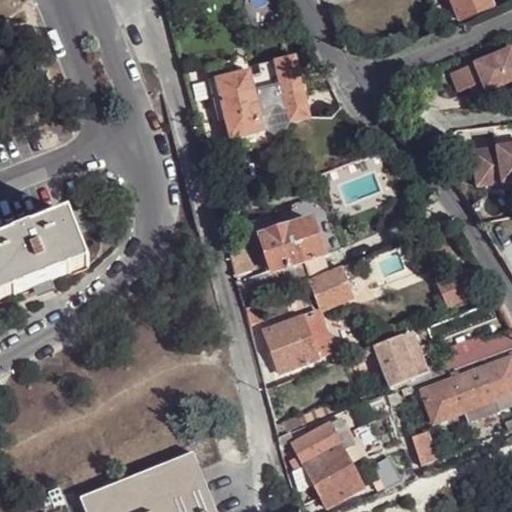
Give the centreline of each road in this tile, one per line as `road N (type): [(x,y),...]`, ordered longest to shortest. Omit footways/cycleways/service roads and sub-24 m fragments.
road 1 (residential): [(133,0),(165,63),(222,274),(256,428),(258,511)]
road 2 (residential): [(0,356),(96,299),(146,247),(152,195),(129,133)]
road 3 (residential): [(511,294),(472,222),(354,90)]
road 4 (residential): [(511,25),(354,90)]
road 5 (residential): [(0,184),(129,133)]
road 6 (residential): [(129,133),(74,13)]
